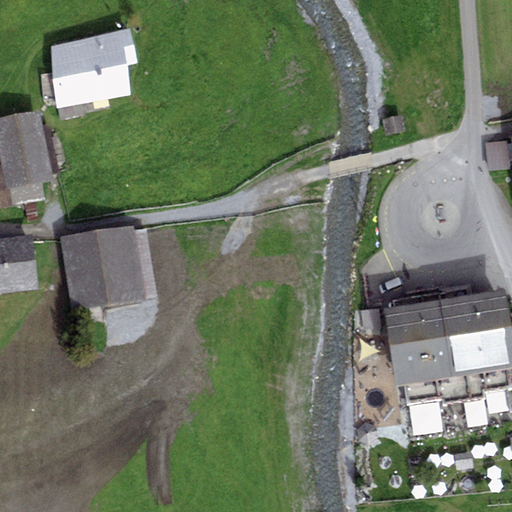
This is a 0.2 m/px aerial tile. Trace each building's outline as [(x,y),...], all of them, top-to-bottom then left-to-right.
[(52,47),(58,109),(131,95),(129,66),(138,64),(131,29),(52,47)] [(53,180),(39,111),(0,118),(0,157),(1,164),(0,164),(0,206),(44,198),(41,183),(53,180)] [(400,116),(382,120),(385,135),(404,130),(400,116)] [(511,169),(511,141),(484,145),(488,172),(511,169)] [(146,296),(133,224),(59,237),(72,310),(146,296)] [(32,235),(0,238),(0,294),(37,290),(32,235)] [(511,340),(505,292),(384,309),(395,384),(511,367),(511,340)] [(111,343),(142,340),(140,306),(108,309),(111,343)]
